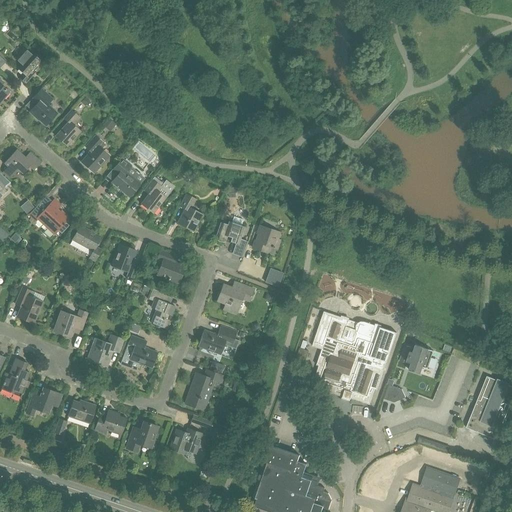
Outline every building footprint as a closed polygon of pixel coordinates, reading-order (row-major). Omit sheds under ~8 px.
[(15,59),(23,65),(19,69),(24,75),(21,79),(26,83),(30,79),(29,79),(43,64),(32,55),(31,55),(24,49),(15,59)] [(0,101),(2,99),(3,100),(10,93),(0,84),(0,101)] [(35,118),(35,117),(36,117),(49,129),(50,128),(46,125),(57,113),(47,105),(52,99),(42,89),(31,101),(36,106),(34,108),(33,107),(28,112),(36,120),(36,119),(35,118)] [(63,119),(68,123),(56,136),(70,149),(67,146),(80,131),(73,125),(79,117),(71,110),(63,119)] [(91,152),(87,156),(87,155),(81,161),(89,169),(90,168),(98,175),(95,172),(103,163),(104,164),(110,157),(108,155),(107,156),(101,150),(105,145),(95,136),(85,148),(86,147),(91,152)] [(32,164),(17,149),(4,163),(14,173),(18,170),(23,174),(32,164)] [(118,175),(111,183),(129,197),(140,184),(126,172),(131,166),(123,159),(113,170),(118,175)] [(147,210),(147,209),(157,216),(153,213),(165,198),(157,191),(161,186),(152,180),(144,191),(149,195),(144,201),(143,201),(140,205),(147,210)] [(186,210),(178,224),(192,231),(193,230),(196,232),(197,231),(193,229),(201,214),(191,209),(196,200),(186,194),(180,206),(186,210)] [(50,238),(54,234),(63,225),(64,226),(65,224),(64,224),(69,218),(59,208),(61,206),(54,199),(45,210),(39,204),(28,215),(36,222),(37,220),(46,228),(43,232),(50,238)] [(226,240),(235,244),(232,254),(242,257),(248,242),(240,239),(245,227),(241,226),(243,221),(233,218),(232,222),(229,221),(228,225),(221,222),(215,240),(225,243),(226,240)] [(70,245),(90,256),(89,258),(95,261),(101,250),(96,247),(101,237),(80,226),(72,240),(70,245)] [(279,240),(281,234),(282,233),(260,226),(252,248),(267,253),(270,246),(272,247),(272,248),(274,248),(277,249),(279,240)] [(16,234),(11,239),(17,245),(22,240),(16,234)] [(132,263),(133,260),(136,251),(120,245),(112,266),(128,272),(127,276),(133,278),(138,265),(132,263)] [(167,281),(168,281),(168,282),(176,285),(177,282),(178,282),(180,275),(181,275),(184,267),(171,262),(173,256),(174,256),(174,255),(160,250),(155,263),(162,265),(158,275),(168,278),(167,281)] [(218,298),(218,299),(217,300),(225,303),(223,310),(236,315),(242,299),(250,302),(254,290),(241,285),(239,292),(223,286),(222,287),(218,298)] [(156,310),(154,315),(150,323),(167,330),(171,321),(169,320),(175,306),(164,302),(167,295),(144,286),(151,289),(147,299),(155,302),(152,308),(156,310)] [(22,288),(17,300),(15,305),(22,308),(18,317),(26,320),(26,319),(38,324),(33,322),(41,304),(32,300),(35,293),(22,288)] [(77,317),(61,311),(54,330),(55,330),(62,332),(61,334),(70,337),(74,325),(81,327),(81,329),(87,313),(80,311),(77,317)] [(312,346),(322,349),(317,365),(319,366),(313,384),(328,389),(327,393),(328,392),(343,397),(346,388),(350,390),(348,395),(349,398),(370,405),(375,389),(377,390),(384,369),(380,368),(382,361),(387,362),(397,333),(380,327),(380,328),(375,326),(376,325),(365,322),(361,321),(358,323),(356,326),(356,329),(358,332),(360,334),(363,334),(362,337),(360,336),(357,343),(353,341),(352,343),(342,340),(347,327),(353,329),(355,322),(324,311),(312,346)] [(129,331),(138,334),(141,327),(131,323),(129,331)] [(200,347),(211,351),(211,352),(219,355),(220,352),(219,352),(222,344),(231,348),(236,332),(221,326),(217,336),(214,335),(214,333),(205,330),(201,341),(202,341),(198,351),(199,351),(200,347)] [(87,360),(106,367),(106,366),(105,366),(107,360),(111,350),(119,353),(124,340),(111,335),(107,344),(95,339),(95,340),(96,340),(88,360),(88,359),(87,360)] [(146,342),(131,336),(128,345),(123,357),(150,367),(148,371),(155,353),(143,348),(145,342),(146,342)] [(415,348),(406,345),(400,361),(407,363),(407,362),(411,363),(409,370),(420,374),(422,367),(428,369),(434,351),(430,350),(428,346),(424,348),(416,345),(415,348)] [(296,359),(305,362),(308,351),(300,348),(296,359)] [(15,358),(14,360),(8,374),(6,373),(4,374),(3,376),(4,378),(5,378),(1,389),(12,394),(12,395),(14,390),(21,393),(20,396),(20,397),(24,387),(25,387),(28,386),(29,384),(28,381),(27,381),(30,373),(22,370),(24,366),(26,367),(27,363),(15,358)] [(224,366),(212,362),(209,369),(222,373),(224,366)] [(195,373),(185,403),(204,410),(214,381),(220,383),(223,376),(208,370),(206,377),(195,373)] [(487,376),(472,412),(471,416),(476,418),(476,431),(478,432),(477,432),(498,441),(511,406),(511,386),(503,383),(504,381),(503,381),(503,382),(487,376)] [(387,385),(382,399),(389,401),(398,396),(394,387),(387,385)] [(48,414),(53,401),(59,403),(62,395),(55,392),(55,393),(43,389),(43,388),(38,400),(32,397),(26,413),(33,416),(36,408),(48,413),(48,414)] [(73,401),(68,416),(80,420),(81,419),(89,422),(89,423),(95,406),(86,403),(85,405),(73,401)] [(105,433),(106,429),(121,434),(126,419),(114,415),(115,413),(108,410),(105,420),(99,418),(95,430),(105,433)] [(191,422),(204,426),(210,428),(212,422),(206,420),(193,416),(191,422)] [(66,422),(59,419),(55,433),(61,435),(66,422)] [(139,435),(132,432),(126,448),(137,452),(140,444),(151,448),(158,427),(143,422),(139,435)] [(188,429),(188,431),(179,428),(171,449),(187,454),(188,451),(194,453),(201,434),(188,429)] [(62,439),(60,438),(54,436),(52,443),(60,445),(62,439)] [(270,446),(259,478),(251,504),(255,505),(255,506),(271,511),(328,511),(332,500),(329,493),(328,493),(324,491),(325,488),(317,485),(318,482),(312,480),(313,477),(303,474),(307,464),(306,464),(307,463),(298,461),(299,456),(292,453),(270,446)] [(404,510),(402,511),(430,511),(431,510),(437,511),(447,511),(452,499),(458,480),(428,469),(423,484),(424,484),(422,488),(414,486),(409,500),(407,499),(404,510)]
